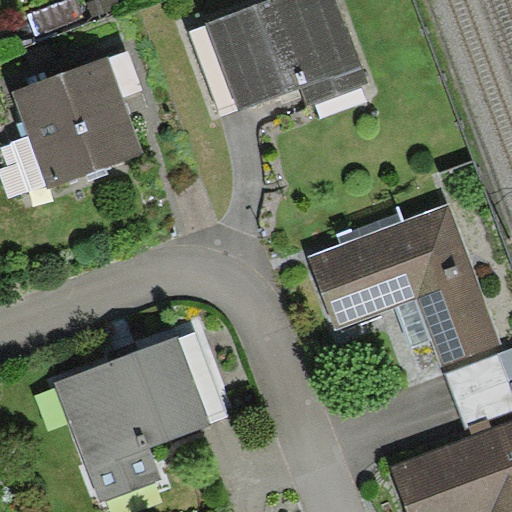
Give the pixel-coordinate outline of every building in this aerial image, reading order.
[(351,77),(321,0),(277,0),(202,28),(236,120),(351,77)] [(101,63),(10,97),(47,198),(139,164),(101,63)] [(492,350),(441,214),(300,266),(324,331),(410,299),(437,370),(492,350)] [(186,333),(52,383),(98,505),(146,487),(134,455),(220,423),(186,333)] [(511,511),(511,430),(378,480),(389,511),(511,511)]
